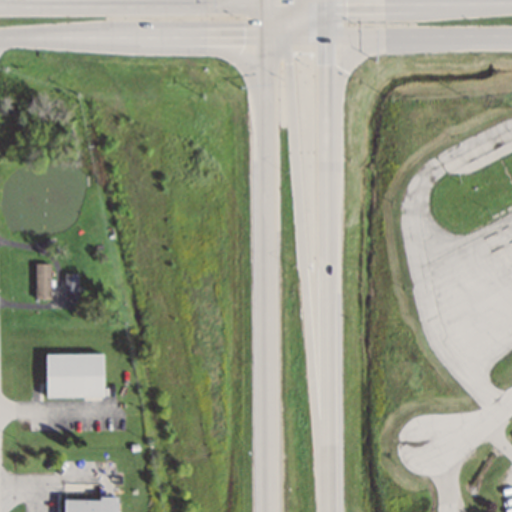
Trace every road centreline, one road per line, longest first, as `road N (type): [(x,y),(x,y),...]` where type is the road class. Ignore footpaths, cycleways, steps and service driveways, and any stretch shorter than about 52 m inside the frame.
road 1 (secondary): [(326,511),(285,35)]
road 2 (trunk): [(268,35),(270,511)]
road 3 (trunk): [(328,511),(328,35)]
road 4 (secondary): [(0,26),(16,35),(268,35)]
road 5 (secondary): [(268,4),(15,5),(0,13)]
road 6 (secondary): [(328,35),(511,34)]
road 7 (secondary): [(511,4),(329,4)]
